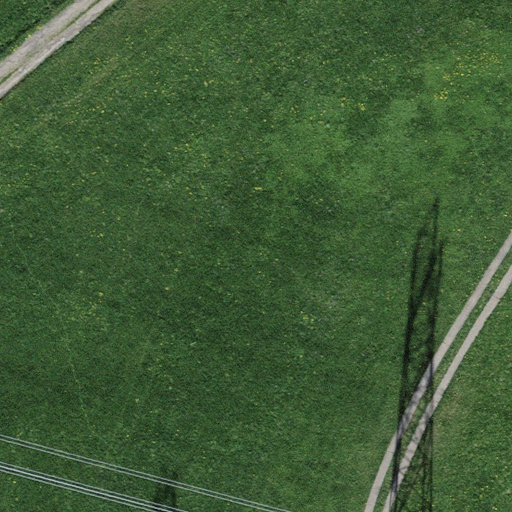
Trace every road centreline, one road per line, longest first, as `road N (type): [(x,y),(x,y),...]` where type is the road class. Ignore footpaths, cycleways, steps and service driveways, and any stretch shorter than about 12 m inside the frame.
road 1 (track): [(372,511),(511,250)]
road 2 (track): [(93,0),(0,91)]
